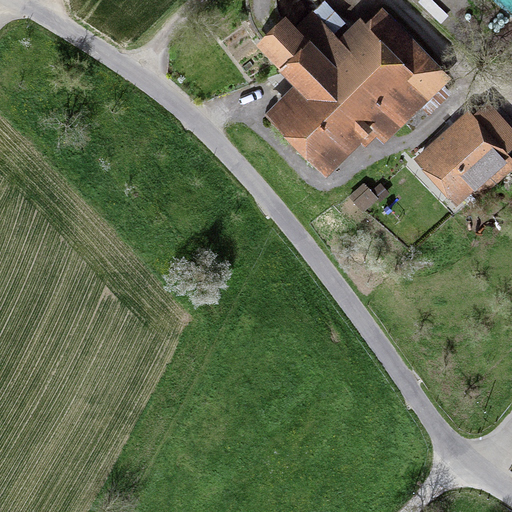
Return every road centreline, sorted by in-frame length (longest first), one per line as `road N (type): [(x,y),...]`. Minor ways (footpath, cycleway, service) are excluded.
road 1 (unclassified): [(511,493),(463,458),(231,164),(142,80),(10,0)]
road 2 (track): [(412,511),(463,458),(499,446),(511,431)]
